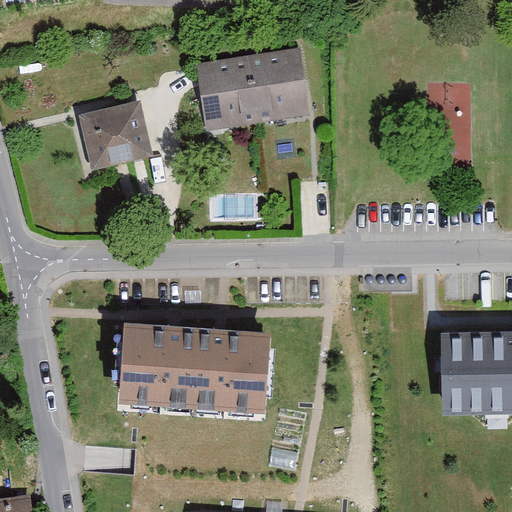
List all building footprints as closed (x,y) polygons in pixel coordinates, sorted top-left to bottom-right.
[(311,121),(301,51),(197,66),(207,136),(311,121)] [(142,100),(82,114),(95,169),(155,154),(142,100)] [(271,416),(274,333),(124,327),(121,410),(271,416)] [(511,336),(437,337),(438,408),(511,406),(511,336)] [(33,511),(32,499),(0,502),(0,511),(33,511)]
